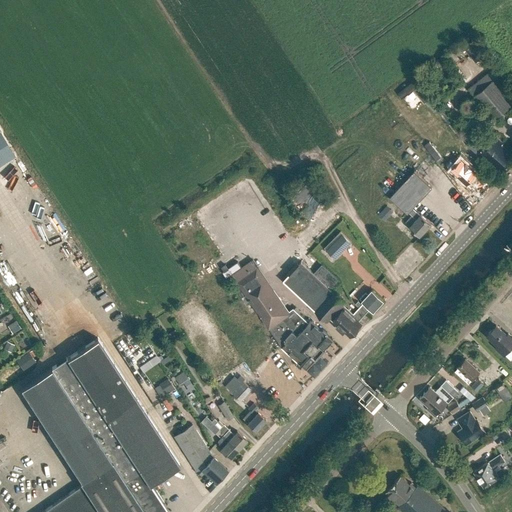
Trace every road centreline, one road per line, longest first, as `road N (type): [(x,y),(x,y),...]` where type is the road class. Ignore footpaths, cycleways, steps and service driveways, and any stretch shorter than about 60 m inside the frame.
road 1 (secondary): [(342,370),(511,185)]
road 2 (primary): [(212,511),(342,370)]
road 3 (unclassified): [(389,412),(511,273)]
road 4 (track): [(408,300),(349,214),(327,166)]
road 5 (unclassified): [(295,511),(389,412)]
road 6 (primary): [(476,511),(389,412)]
